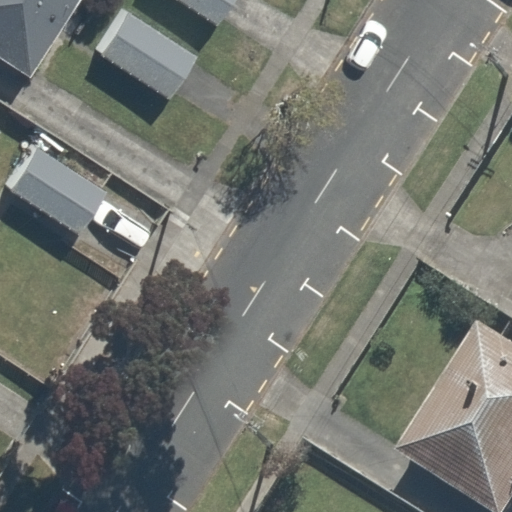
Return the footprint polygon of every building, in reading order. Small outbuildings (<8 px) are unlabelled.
[(47,0),(0,0),(0,40),(15,50),(47,0)] [(121,0),(109,0),(84,35),(156,87),(185,46),(121,0)] [(182,0),(204,15),(214,0),(182,0)] [(16,132),(0,155),(0,182),(59,223),(88,182),(16,132)] [(505,511),(511,500),(511,338),(472,315),(395,449),(503,511),(505,511)]
